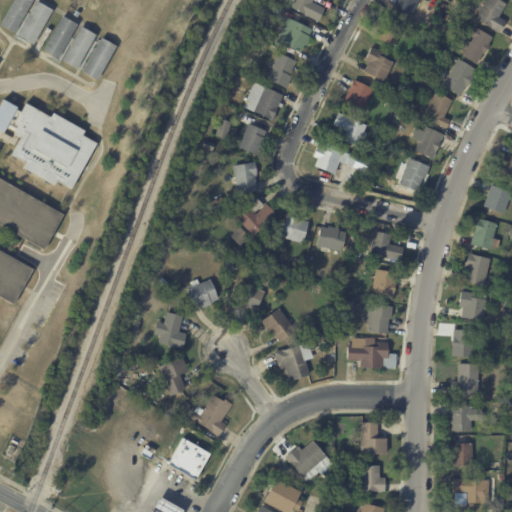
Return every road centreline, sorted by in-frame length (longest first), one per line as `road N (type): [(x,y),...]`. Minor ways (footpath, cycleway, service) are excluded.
road 1 (residential): [(511,68),(458,174),(427,277),(414,511)]
road 2 (residential): [(441,223),(307,191),(285,173),(287,149),(362,0)]
road 3 (residential): [(215,511),(246,452),(286,408),(319,396),(419,398)]
